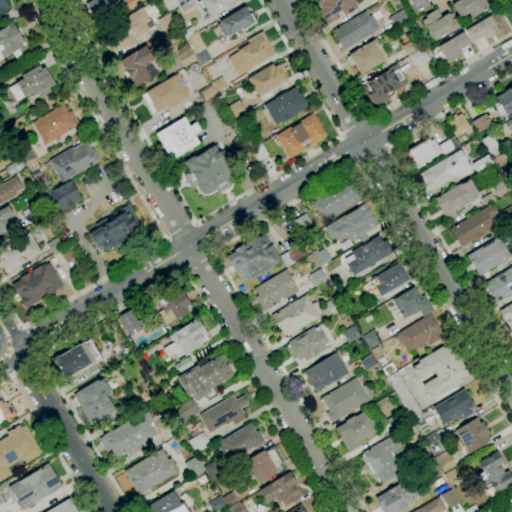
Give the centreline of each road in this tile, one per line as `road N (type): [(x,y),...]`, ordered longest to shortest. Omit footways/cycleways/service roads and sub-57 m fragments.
road 1 (residential): [(43,0),(348,511)]
road 2 (tertiary): [(17,348),(511,53)]
road 3 (residential): [(279,0),(511,392)]
road 4 (tertiary): [(17,348),(114,511)]
